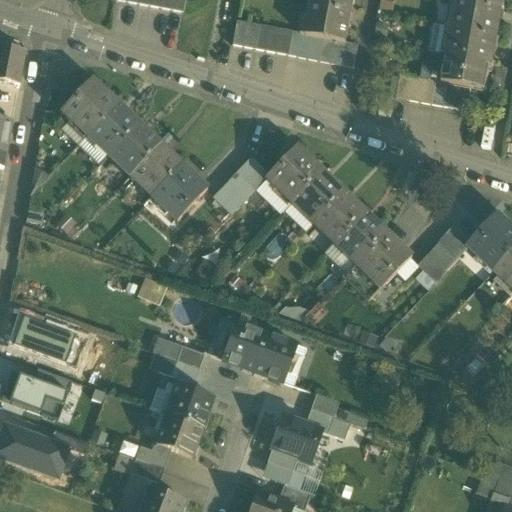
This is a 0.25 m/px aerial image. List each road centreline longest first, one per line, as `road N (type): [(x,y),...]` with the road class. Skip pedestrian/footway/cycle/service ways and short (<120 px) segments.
road 1 (residential): [(511,179),(47,28)]
road 2 (residential): [(0,287),(47,28)]
road 3 (residential): [(212,511),(251,398)]
